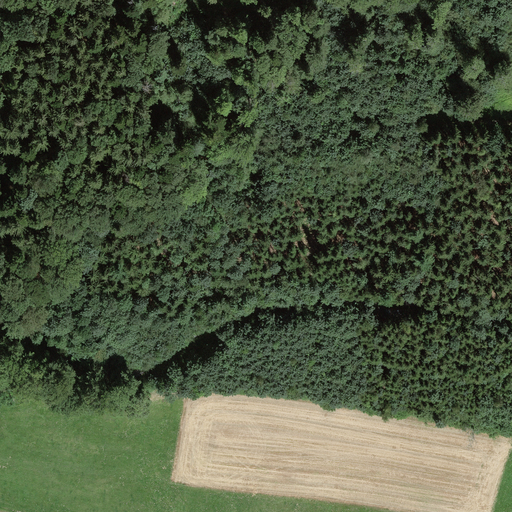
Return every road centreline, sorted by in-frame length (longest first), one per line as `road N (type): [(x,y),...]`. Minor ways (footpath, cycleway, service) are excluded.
road 1 (track): [(511,328),(489,315),(417,302),(304,295),(214,320),(141,375),(109,384),(33,373),(0,378)]
road 2 (track): [(235,147),(442,120),(511,122)]
